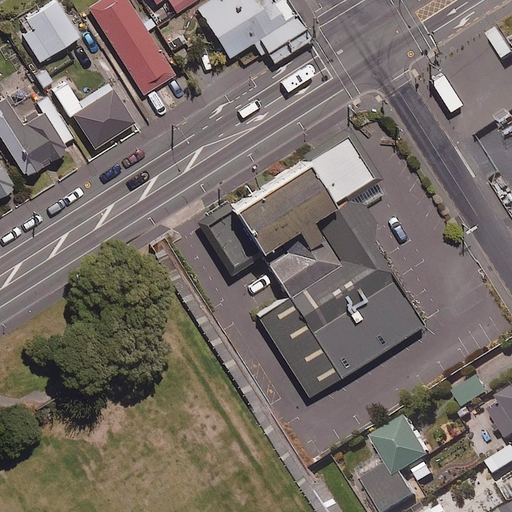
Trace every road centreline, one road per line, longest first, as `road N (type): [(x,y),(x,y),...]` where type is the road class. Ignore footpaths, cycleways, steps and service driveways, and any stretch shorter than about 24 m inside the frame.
road 1 (tertiary): [(372,45),(332,78),(0,281)]
road 2 (tertiary): [(372,45),(511,268)]
